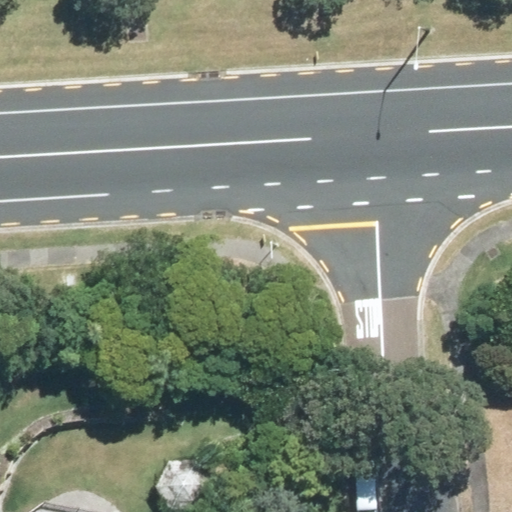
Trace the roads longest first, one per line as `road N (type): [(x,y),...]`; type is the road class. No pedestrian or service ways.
road 1 (residential): [(414,511),(385,365),(372,134)]
road 2 (secondary): [(372,134),(0,157)]
road 3 (secondary): [(511,126),(372,134)]
